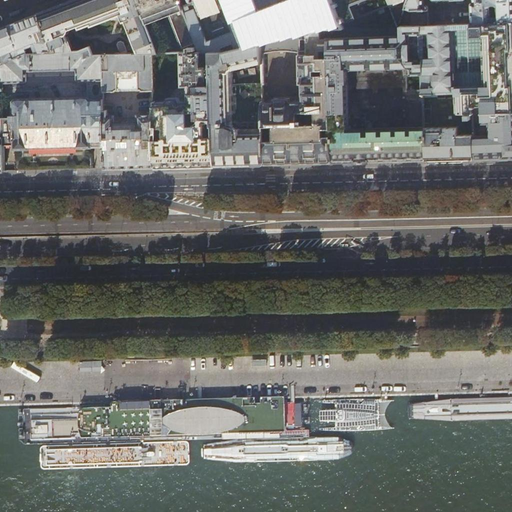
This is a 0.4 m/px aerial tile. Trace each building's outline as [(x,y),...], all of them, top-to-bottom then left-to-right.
[(74,0),(65,4),(38,14),(53,52),(72,50),(66,35),(68,33),(68,32),(68,30),(78,27),(78,29),(90,25),(90,26),(121,14),(124,21),(125,21),(138,53),(152,53),(157,53),(146,25),(136,0),(74,0)] [(136,0),(146,25),(169,16),(181,47),(195,41),(179,0),(136,0)] [(179,0),(195,41),(199,52),(211,52),(223,51),(222,48),(233,44),(234,46),(237,45),(239,48),(250,45),(232,0),(179,0)] [(232,0),(250,45),(259,43),(258,37),(266,34),(269,41),(323,29),(319,18),(327,15),(332,28),(344,27),(341,19),(333,0),(232,0)] [(333,0),(341,19),(390,7),(387,0),(333,0)] [(387,0),(390,7),(397,26),(399,26),(405,8),(403,3),(403,0),(387,0)] [(511,0),(408,0),(408,2),(405,8),(399,26),(429,25),(428,4),(428,3),(427,3),(426,0),(434,0),(435,0),(436,0),(447,0),(473,0),(473,2),(472,2),(471,3),(472,24),(511,22),(511,0)] [(0,28),(0,64),(27,54),(53,52),(38,14),(31,17),(14,23),(0,28)] [(511,22),(472,24),(429,25),(399,26),(397,26),(344,27),(332,28),(327,28),(329,81),(346,81),(347,102),(364,102),(422,100),(422,95),(456,94),(457,114),(474,114),(476,113),(476,108),(473,109),(473,106),(482,106),(482,113),(511,112),(511,22)] [(262,63),(262,84),(264,84),(264,52),(270,50),(277,48),(284,48),(292,49),(298,51),(300,83),(302,83),(302,100),(290,101),(290,97),(274,98),(274,101),(263,102),(265,164),(280,164),(308,163),(332,162),(329,81),(327,28),(323,29),(269,41),(261,43),(262,63)] [(263,102),(262,93),(262,84),(232,85),(232,72),(234,70),(262,63),(261,43),(259,43),(250,45),(239,48),(223,51),(211,52),(213,125),(213,126),(214,137),(215,165),(239,165),(265,164),(263,102)] [(80,50),(72,50),(53,52),(27,54),(0,64),(0,88),(2,88),(2,83),(25,83),(26,82),(26,71),(75,71),(76,80),(77,82),(102,81),(102,77),(93,55),(90,46),(80,50)] [(181,102),(181,100),(169,100),(168,102),(153,102),(154,115),(154,127),(155,167),(183,166),(215,165),(214,137),(208,137),(208,126),(213,126),(213,125),(211,52),(199,52),(180,52),(182,87),(188,87),(188,101),(181,102)] [(152,53),(138,53),(93,55),(102,77),(102,81),(102,92),(113,91),(114,91),(115,90),(116,90),(116,91),(118,91),(118,90),(119,90),(119,89),(119,90),(134,90),(134,89),(135,89),(136,90),(138,90),(139,90),(140,91),(141,91),(153,91),(152,53)] [(422,100),(364,102),(365,114),(365,129),(348,130),(348,115),(347,102),(346,81),(329,81),(332,162),(354,162),(402,161),(426,160),(425,129),(423,129),(422,100)] [(475,159),(474,114),(457,114),(456,94),(422,95),(422,100),(423,129),(425,129),(426,160),(449,160),(475,159)] [(3,117),(3,129),(4,145),(15,144),(15,150),(15,171),(50,170),(93,169),(92,146),(104,146),(103,109),(103,99),(90,100),(88,97),(15,99),(12,102),(13,117),(3,117)] [(347,102),(348,115),(365,114),(364,102),(347,102)] [(114,109),(103,109),(104,146),(105,168),(131,168),(155,167),(154,127),(154,115),(139,115),(138,126),(114,126),(114,109)] [(511,112),(482,113),(476,113),(474,114),(475,159),(497,158),(502,158),(511,157),(511,112)]
